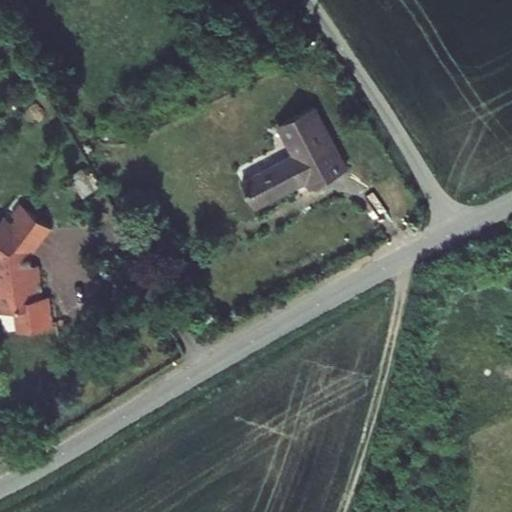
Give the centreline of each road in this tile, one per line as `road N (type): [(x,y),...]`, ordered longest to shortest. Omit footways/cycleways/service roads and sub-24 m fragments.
road 1 (residential): [(0,486),(455,231)]
road 2 (unclassified): [(308,0),(455,231)]
road 3 (track): [(410,254),(379,400),(342,511)]
